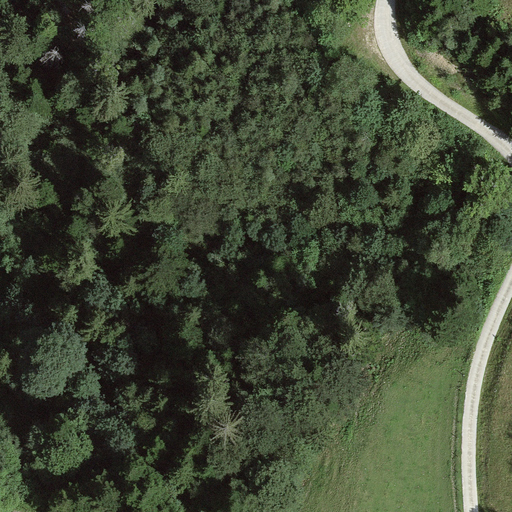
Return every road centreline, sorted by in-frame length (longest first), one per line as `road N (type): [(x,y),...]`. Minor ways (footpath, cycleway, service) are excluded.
road 1 (track): [(471,511),(474,385),(511,279)]
road 2 (track): [(511,153),(410,76),(387,34),(386,0)]
